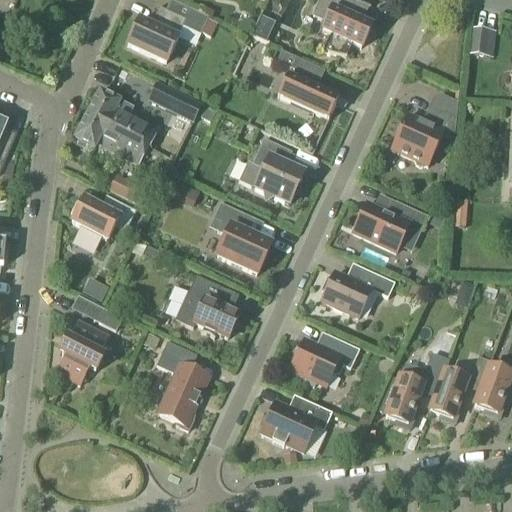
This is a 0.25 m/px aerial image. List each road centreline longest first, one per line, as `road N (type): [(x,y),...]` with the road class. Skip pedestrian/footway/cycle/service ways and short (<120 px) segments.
road 1 (residential): [(207,508),(214,450),(425,0)]
road 2 (residential): [(2,511),(46,137)]
road 3 (residential): [(207,508),(511,469)]
road 4 (residential): [(46,137),(109,0)]
